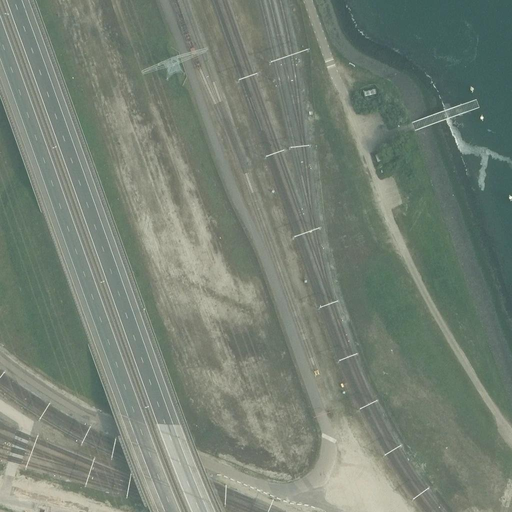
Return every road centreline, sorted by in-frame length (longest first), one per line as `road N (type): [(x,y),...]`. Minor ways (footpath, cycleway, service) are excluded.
road 1 (trunk): [(196,511),(13,0)]
road 2 (trunk): [(0,38),(170,511)]
